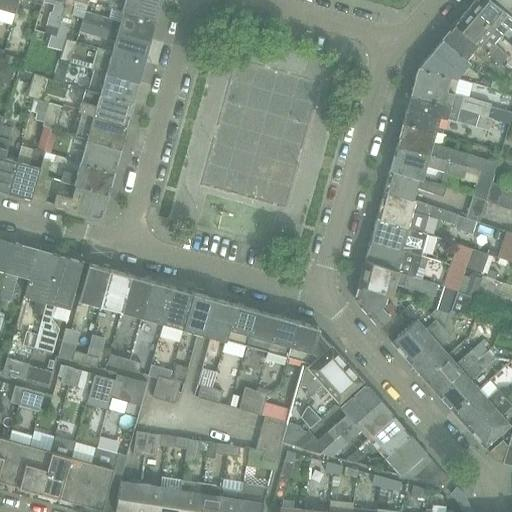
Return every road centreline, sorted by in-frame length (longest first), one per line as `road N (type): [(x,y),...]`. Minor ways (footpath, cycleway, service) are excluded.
road 1 (residential): [(324,303),(391,63),(403,46)]
road 2 (residential): [(486,511),(471,460),(324,303)]
road 3 (residential): [(169,0),(104,240)]
road 4 (residential): [(104,240),(324,303)]
road 5 (residential): [(403,46),(261,0)]
